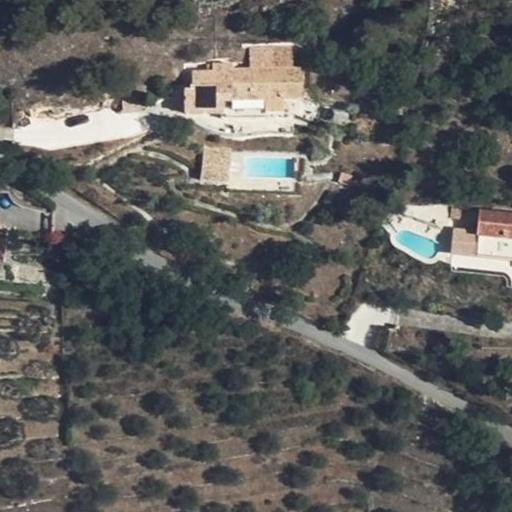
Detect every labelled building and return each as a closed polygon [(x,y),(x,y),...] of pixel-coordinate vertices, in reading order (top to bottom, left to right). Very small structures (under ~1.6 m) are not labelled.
[(233,67),(233,61),(213,62),(213,70),(192,70),(192,86),(190,86),(190,89),(185,89),(185,113),(223,113),(223,119),(267,119),(267,111),(285,111),(285,99),(304,99),(304,66),(233,67)] [(231,148),(204,146),(200,180),(227,183),(231,148)] [(353,175),(341,172),(338,182),(350,186),(353,175)] [(462,208),(448,207),(447,216),(461,217),(462,208)] [(511,213),(481,211),(478,232),(455,230),(452,254),(511,260),(511,213)]
